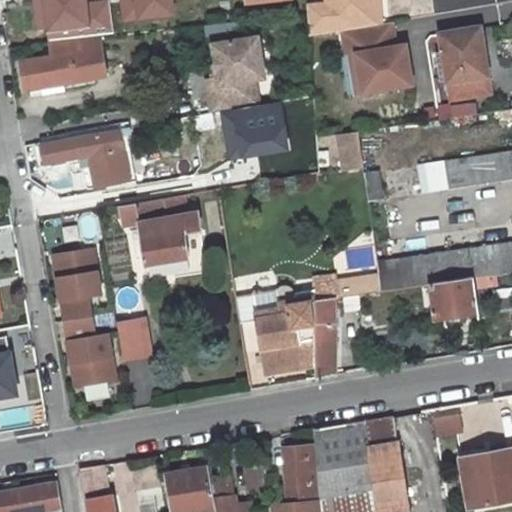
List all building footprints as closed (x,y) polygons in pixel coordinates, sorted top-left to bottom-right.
[(131,0),(134,18),(177,11),(175,0),(131,0)] [(341,29),(380,23),(378,0),(325,0),(326,3),(306,4),(306,11),(308,35),(341,29)] [(112,19),(80,23),(83,40),(114,36),(112,19)] [(380,23),(341,29),(345,55),(355,54),(361,92),(411,84),(404,44),(395,46),(390,21),(380,23)] [(479,27),(440,32),(449,99),(489,93),(486,74),(484,74),(482,59),(479,59),(477,48),(482,48),(479,27)] [(212,114),(258,106),(253,80),(249,81),(246,64),(260,61),(256,39),(211,47),(215,68),(218,81),(206,83),(212,114)] [(23,62),(26,89),(107,79),(103,52),(105,46),(104,41),(80,44),(81,54),(23,62)] [(486,74),(482,48),(477,48),(479,59),(482,59),(484,74),(486,74)] [(355,54),(345,55),(352,93),(361,92),(355,54)] [(260,61),(246,64),(249,81),(253,80),(264,78),(260,61)] [(215,68),(204,70),(206,83),(218,81),(215,68)] [(83,165),(83,168),(92,167),(96,189),(130,183),(121,133),(43,147),(45,166),(69,160),(70,167),(83,165)] [(511,180),(511,149),(363,169),(368,200),(511,180)] [(183,232),(199,229),(196,211),(150,219),(146,201),(114,207),(116,218),(122,216),(123,225),(138,222),(146,263),(188,255),(183,232)] [(496,208),(463,208),(463,228),(497,228),(496,208)] [(471,279),(511,272),(511,242),(378,262),(379,275),(382,290),(431,283),(471,277),(471,279)] [(101,292),(93,247),(54,254),(65,319),(92,314),(88,294),(101,292)] [(351,279),(354,294),(358,294),(382,290),(379,275),(351,279)] [(335,297),(339,297),(337,281),(336,276),(314,278),(310,289),(292,292),(293,297),(278,300),(279,305),(269,306),(271,315),(256,318),(264,370),(314,362),(315,300),(335,297)] [(471,277),(431,283),(437,318),(476,312),(471,279),(471,277)] [(354,294),(351,279),(337,281),(339,297),(345,296),(354,294)] [(359,303),(358,294),(354,294),(345,296),(347,305),(359,303)] [(315,300),(314,362),(314,378),(335,375),(335,297),(315,300)] [(269,306),(255,309),(256,318),(271,315),(269,306)] [(96,335),(92,314),(65,319),(77,384),(116,378),(108,333),(96,335)] [(117,321),(123,355),(149,350),(144,316),(117,321)] [(11,336),(0,337),(0,396),(17,394),(11,336)] [(432,408),(435,425),(460,421),(457,404),(432,408)] [(321,511),(402,511),(394,415),(314,428),(316,445),(321,511)] [(321,511),(316,445),(283,447),(287,505),(281,505),(281,511),(321,511)] [(511,446),(470,454),(477,504),(511,499),(511,446)] [(477,504),(470,454),(460,455),(468,506),(477,504)] [(266,462),(248,464),(251,491),(269,489),(266,462)] [(105,465),(80,468),(87,511),(114,511),(112,498),(111,498),(105,465)] [(164,474),(171,511),(194,511),(211,509),(211,511),(251,511),(250,502),(236,504),(230,477),(208,480),(206,468),(164,474)] [(62,511),(58,483),(0,492),(0,511),(62,511)]
